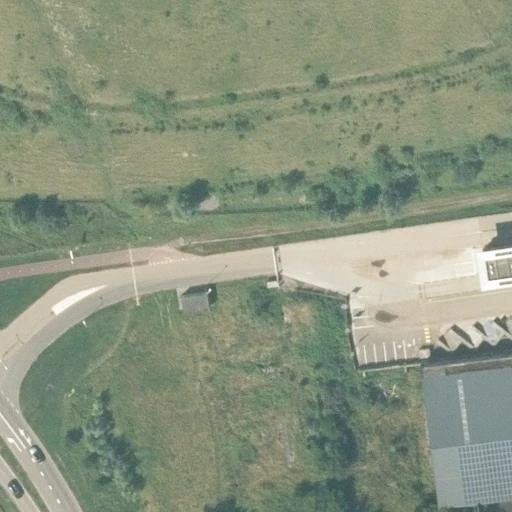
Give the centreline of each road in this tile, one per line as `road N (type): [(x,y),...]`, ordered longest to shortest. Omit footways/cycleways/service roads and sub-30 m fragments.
road 1 (track): [(156,254),(173,245),(511,197)]
road 2 (unclassified): [(274,264),(138,279),(72,303)]
road 3 (secondary): [(73,511),(0,405)]
